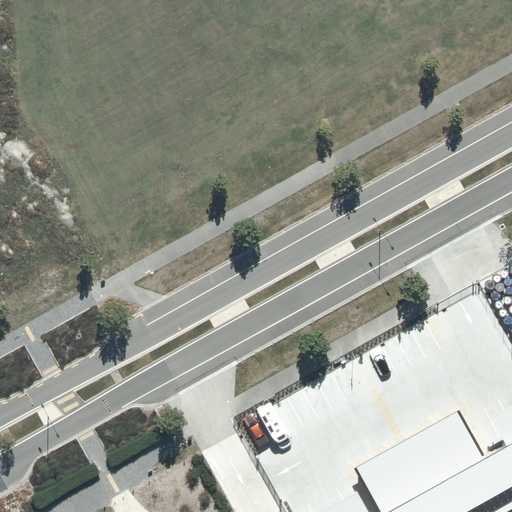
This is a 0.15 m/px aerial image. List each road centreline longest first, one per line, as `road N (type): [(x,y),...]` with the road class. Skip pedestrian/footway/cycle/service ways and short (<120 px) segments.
road 1 (unclassified): [(0,420),(511,132)]
road 2 (unclassified): [(511,187),(0,467)]
